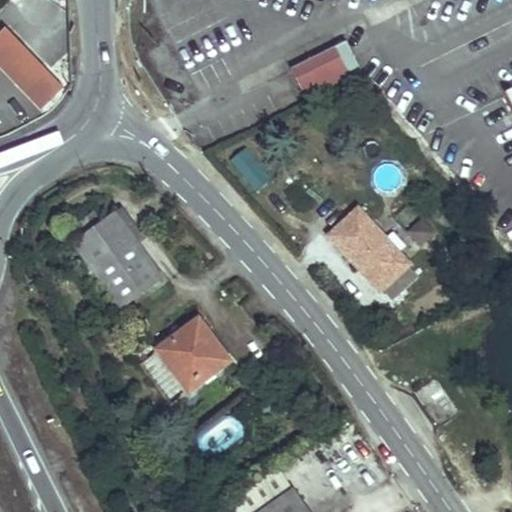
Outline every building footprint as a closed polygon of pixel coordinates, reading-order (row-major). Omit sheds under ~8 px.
[(6,28),(0,34),(0,65),(43,110),(65,89),(6,28)] [(309,98),(362,71),(347,42),(294,70),(309,98)] [(511,129),(511,70),(488,83),(511,129)] [(407,265),(362,211),(329,239),(374,292),(407,265)] [(142,247),(121,221),(116,224),(107,212),(81,231),(93,247),(81,257),(121,310),(133,302),(134,304),(172,277),(147,244),(142,247)] [(121,221),(142,247),(147,244),(126,218),(121,221)] [(228,365),(195,324),(157,353),(190,395),(228,365)] [(274,511),(298,511),(291,501),(274,511)]
